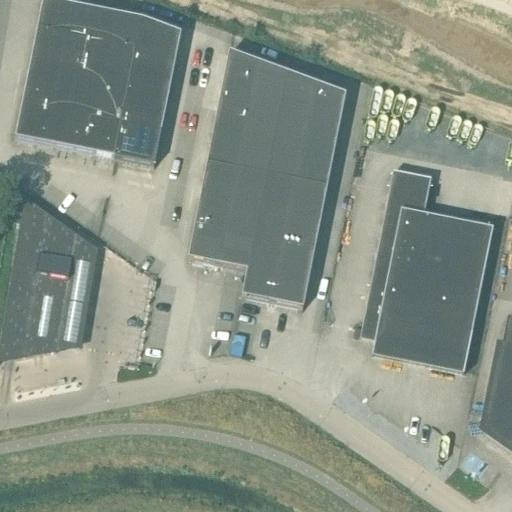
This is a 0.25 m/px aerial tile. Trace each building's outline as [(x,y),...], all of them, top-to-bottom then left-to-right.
[(141,25),(42,4),(13,144),(154,172),(179,40),(141,25)] [(343,100),(227,57),(185,265),(244,276),(239,302),(300,315),(343,100)] [(430,184),(392,176),(359,342),(374,345),(370,363),(462,381),(492,234),(423,220),(430,184)] [(44,233),(21,217),(0,344),(0,363),(27,360),(56,355),(73,253),(44,233)] [(511,325),(506,324),(484,436),(511,456),(511,325)]
